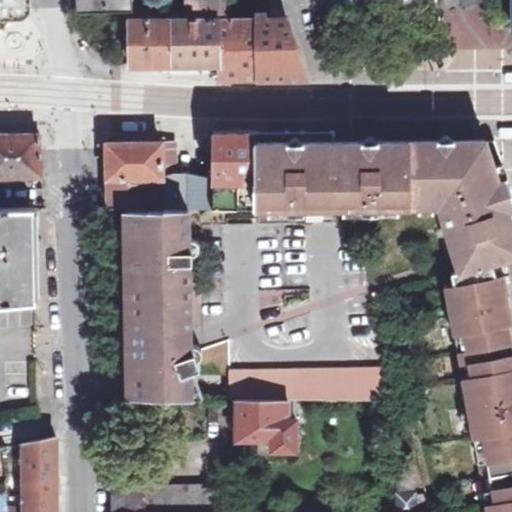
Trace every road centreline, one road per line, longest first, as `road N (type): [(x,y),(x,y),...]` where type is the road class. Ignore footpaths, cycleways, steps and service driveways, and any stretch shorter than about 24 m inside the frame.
road 1 (tertiary): [(65,123),(77,511)]
road 2 (tertiary): [(49,0),(65,123)]
